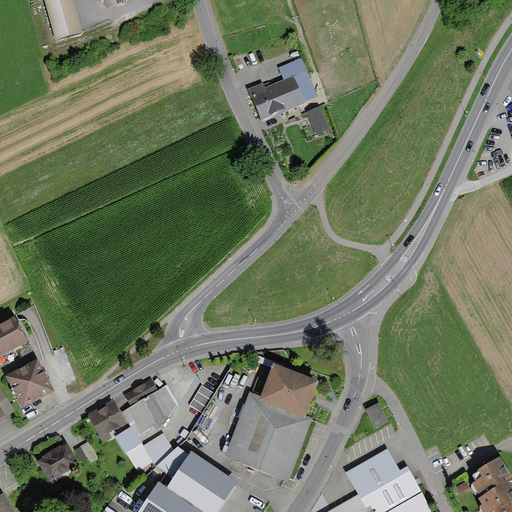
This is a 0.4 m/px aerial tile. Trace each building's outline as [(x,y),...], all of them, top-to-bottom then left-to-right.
[(72,0),(43,0),(56,42),(83,34),(72,0)] [(248,91),(262,123),(319,98),(302,59),(278,69),(284,81),(271,86),(270,83),(264,86),(263,85),(248,91)] [(320,108),(307,114),(317,137),(330,131),(320,108)] [(0,327),(0,360),(29,346),(15,320),(0,327)] [(6,379),(23,411),(55,394),(38,362),(6,379)] [(250,394),(224,458),(288,483),(290,479),(294,480),(317,422),(310,419),(306,418),(319,387),(319,386),(274,368),(262,398),(250,394)] [(152,381),(124,397),(131,408),(158,392),(152,381)] [(0,385),(0,406),(6,418),(15,412),(0,385)] [(190,407),(203,414),(215,394),(202,386),(190,407)] [(322,388),(319,387),(306,418),(310,419),(322,388)] [(158,392),(131,408),(122,413),(131,429),(132,429),(138,438),(154,429),(156,433),(161,431),(176,407),(165,388),(158,392)] [(87,417),(101,440),(110,435),(127,425),(113,401),(87,417)] [(366,409),(375,428),(385,423),(376,404),(366,409)] [(131,429),(115,438),(125,455),(126,455),(138,472),(153,464),(156,468),(174,451),(164,434),(144,447),(138,438),(132,429),(131,429)] [(112,439),(110,435),(101,440),(103,444),(112,439)] [(75,451),(81,462),(88,458),(91,464),(99,459),(89,443),(75,451)] [(37,463),(50,484),(55,481),(56,482),(74,472),(73,471),(80,467),(67,445),(61,449),(61,448),(42,459),(43,460),(37,463)] [(140,511),(219,511),(238,486),(178,449),(156,469),(166,475),(140,511)] [(331,511),(433,511),(408,468),(400,472),(388,450),(345,474),(358,497),(331,511)] [(480,509),(482,511),(511,511),(511,489),(509,485),(511,483),(511,478),(501,461),(474,478),(478,483),(474,486),(482,500),(479,502),(483,507),(480,509)] [(457,489),(461,494),(469,489),(465,483),(457,489)] [(12,511),(3,496),(0,498),(0,511),(12,511)]
